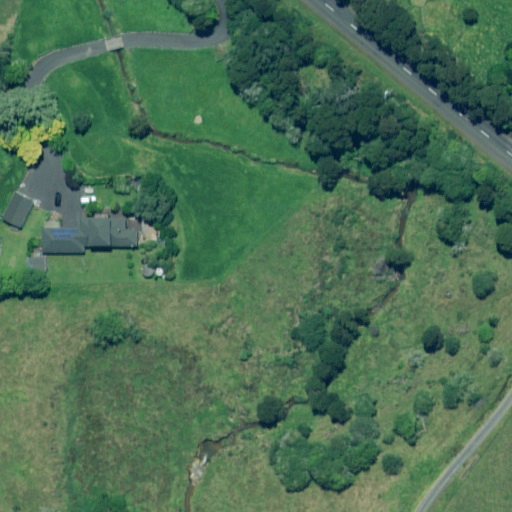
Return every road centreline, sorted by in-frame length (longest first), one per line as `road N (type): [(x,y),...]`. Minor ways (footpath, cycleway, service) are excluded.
road 1 (tertiary): [(317,0),(511,155)]
road 2 (track): [(433,511),(511,388)]
